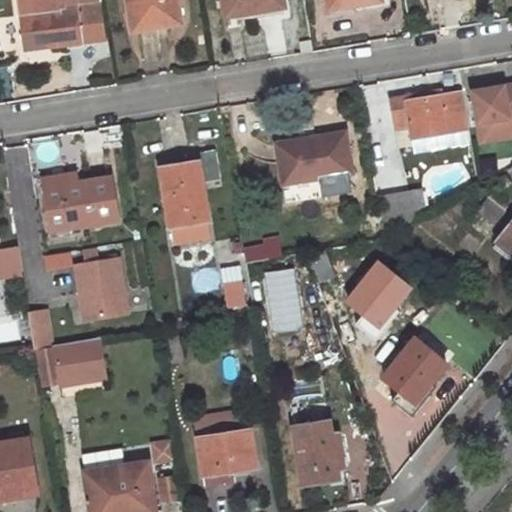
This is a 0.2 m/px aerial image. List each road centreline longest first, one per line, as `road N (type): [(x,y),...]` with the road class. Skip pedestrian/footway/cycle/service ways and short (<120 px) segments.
road 1 (residential): [(0,123),(511,41)]
road 2 (tertiary): [(421,511),(511,399)]
